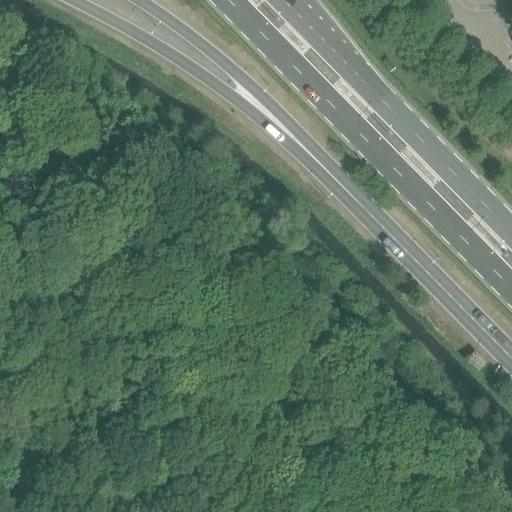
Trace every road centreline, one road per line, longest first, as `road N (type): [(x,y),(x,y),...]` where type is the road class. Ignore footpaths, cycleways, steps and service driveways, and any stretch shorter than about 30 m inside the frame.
road 1 (primary): [(228,0),(511,288)]
road 2 (primary): [(72,0),(165,53),(342,186)]
road 3 (primary): [(511,229),(285,0)]
road 4 (primary): [(342,186),(260,96),(139,0)]
road 5 (primary): [(511,361),(342,186)]
